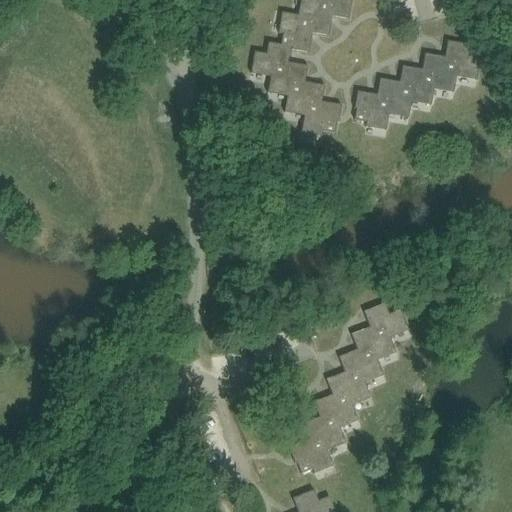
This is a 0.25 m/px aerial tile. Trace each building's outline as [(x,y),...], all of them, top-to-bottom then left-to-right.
[(308,66),(289,63),(291,50),(310,53),(313,33),(329,36),(331,24),(332,17),(348,19),(351,0),(301,0),(299,15),(282,13),(279,34),(283,34),(281,45),(269,43),(267,54),(255,52),(251,74),(271,77),(268,93),(288,96),(285,113),(304,116),(302,133),(322,136),(323,131),(335,134),(337,122),(339,123),(342,105),(323,102),(326,86),(306,83),(308,66)] [(471,45),(448,41),(445,57),(426,54),(423,70),(403,67),(400,83),(381,79),(378,95),(358,92),(355,109),(357,109),(355,121),(367,123),(366,127),(387,131),(390,115),(409,118),(412,102),(432,105),(434,89),(454,93),(457,77),(477,80),(481,59),(469,57),(471,45)] [(344,309),(352,333),(369,327),(363,311),(381,305),(379,297),(344,309)] [(397,353),(391,338),(409,331),(401,311),(390,315),(386,304),(364,313),(370,328),(352,335),(358,350),(339,358),(345,373),(326,380),(333,396),(314,403),(320,418),(302,425),(308,441),(289,448),(295,464),(297,463),(302,474),(313,470),(315,474),(334,466),(328,451),(346,444),(340,428),(359,421),(353,406),(372,399),(366,383),(384,376),(378,361),(397,353)] [(315,491),(293,499),(298,511),(335,511),(330,497),(319,501),(315,491)]
